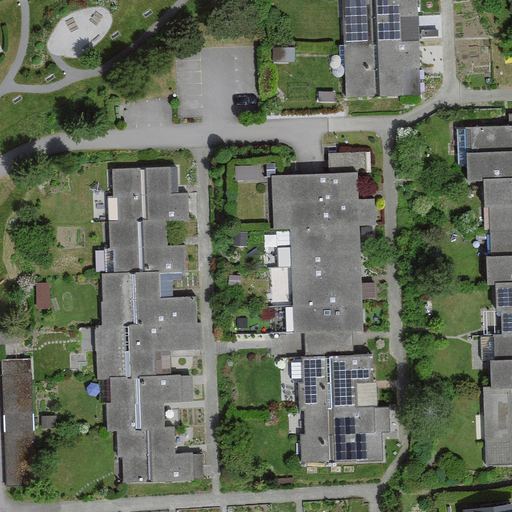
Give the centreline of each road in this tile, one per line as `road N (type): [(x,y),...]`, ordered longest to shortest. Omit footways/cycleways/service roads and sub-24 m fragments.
road 1 (residential): [(0,171),(48,142),(383,127)]
road 2 (residential): [(69,511),(381,490)]
